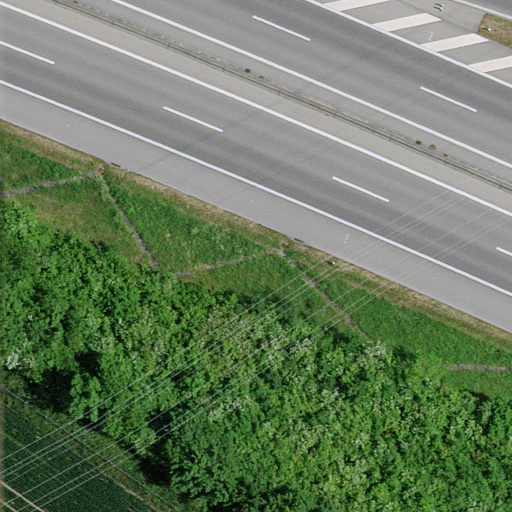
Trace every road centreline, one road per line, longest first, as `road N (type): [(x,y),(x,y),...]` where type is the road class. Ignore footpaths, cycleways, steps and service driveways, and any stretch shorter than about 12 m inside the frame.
road 1 (motorway): [(0,42),(511,254)]
road 2 (motorway): [(511,126),(212,0)]
